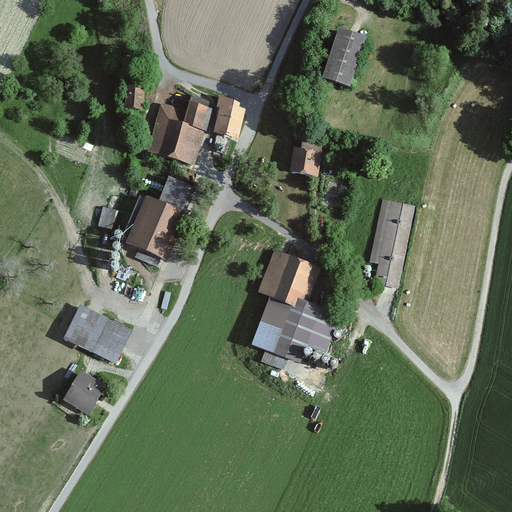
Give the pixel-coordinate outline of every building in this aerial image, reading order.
[(362,39),(333,30),(317,78),(345,88),(362,39)] [(141,87),(123,86),(122,108),(140,109),(141,87)] [(238,101),(217,96),(215,105),(218,106),(211,132),(236,138),(243,110),(237,109),(238,101)] [(183,112),(160,105),(147,152),(195,166),(211,109),(186,102),(183,112)] [(298,148),(293,147),(289,171),(317,177),(322,150),(319,149),(321,140),(300,136),(298,148)] [(156,204),(141,198),(124,241),(164,257),(191,188),(167,178),(156,204)] [(417,204),(382,197),(368,259),(378,261),(373,285),(398,290),(417,204)] [(102,204),(88,252),(93,253),(91,260),(104,263),(119,209),(102,204)] [(320,267),(272,250),(256,295),(266,299),(250,345),(319,369),(335,322),(305,311),(320,267)] [(130,331),(76,304),(60,335),(114,363),(130,331)] [(268,353),(265,362),(281,368),(285,359),(268,353)] [(104,385),(77,369),(62,396),(89,411),(104,385)]
